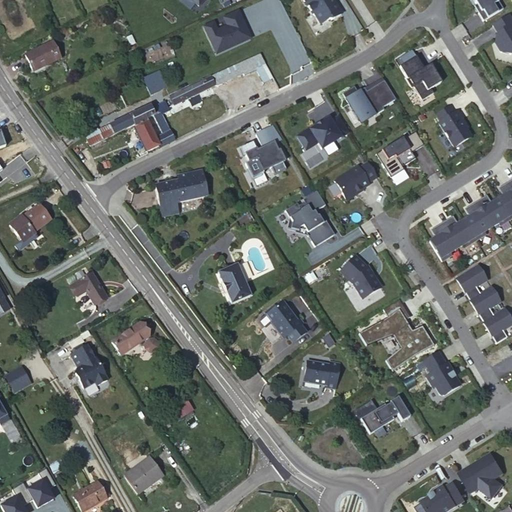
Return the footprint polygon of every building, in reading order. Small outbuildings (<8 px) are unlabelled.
[(302,0),(306,6),(307,6),(313,15),(314,14),(321,25),(329,20),(333,21),(342,15),(336,6),(334,5),(332,3),(334,2),(332,0),(302,0)] [(478,14),(483,22),(503,10),(496,0),(473,0),(481,12),(478,14)] [(211,24),(201,29),(214,56),(248,40),(244,31),(243,31),(241,29),(242,28),(235,13),(221,20),(225,28),(215,33),(211,24)] [(500,52),(511,55),(511,53),(511,21),(508,15),(492,25),(497,33),(497,35),(499,38),(496,40),(495,43),(500,52)] [(51,42),(24,55),(33,71),(58,59),(51,42)] [(271,60),(265,48),(257,52),(256,52),(261,64),(266,61),(271,60)] [(256,52),(212,73),(211,74),(215,84),(218,85),(235,77),(236,79),(258,69),(256,67),(261,64),(256,52)] [(416,57),(399,67),(407,79),(406,80),(411,89),(413,87),(421,101),(433,94),(430,89),(441,83),(435,73),(432,75),(427,67),(423,70),(416,57)] [(281,92),(286,89),(271,60),(266,61),(281,92)] [(430,65),(427,67),(432,75),(435,73),(430,65)] [(158,85),(162,83),(157,73),(143,80),(150,95),(161,90),(158,85)] [(170,93),(175,103),(215,84),(211,74),(170,93)] [(354,87),(342,95),(359,122),(373,114),(374,116),(384,110),(382,108),(396,100),(384,81),(366,92),(364,89),(357,93),(354,87)] [(102,140),(130,126),(158,113),(160,117),(171,111),(168,106),(166,100),(155,105),(153,101),(97,129),(102,140)] [(438,124),(454,148),(471,137),(466,130),(467,128),(461,119),(460,120),(455,113),(453,114),(449,107),(436,116),(440,122),(438,124)] [(153,148),(155,153),(173,145),(167,132),(152,139),(149,130),(163,124),(160,117),(158,113),(130,126),(142,153),(153,148)] [(309,129),(297,137),(306,151),(317,144),(321,150),(322,150),(321,149),(339,137),(340,138),(349,133),(338,116),(330,121),(328,119),(310,130),(309,129)] [(152,139),(167,132),(163,124),(149,130),(152,139)] [(245,164),(252,179),(263,174),(263,172),(271,168),(274,175),(286,170),(274,145),(281,140),(272,126),(255,135),(262,149),(256,152),(252,143),(240,149),(243,156),(245,155),(248,162),(245,164)] [(97,129),(84,136),(89,147),(102,140),(97,129)] [(402,138),(381,152),(387,161),(381,164),(390,178),(404,170),(402,167),(400,165),(405,163),(406,165),(415,159),(411,153),(424,146),(415,132),(403,140),(402,138)] [(381,152),(376,155),(381,164),(387,161),(381,152)] [(357,167),(334,182),(346,201),(357,194),(357,193),(362,189),(369,185),(368,184),(377,178),(368,163),(359,169),(357,167)] [(173,182),(155,186),(160,207),(162,206),(165,217),(178,214),(176,203),(207,196),(201,171),(177,176),(178,183),(173,184),(173,182)] [(493,193),(505,214),(511,209),(511,186),(505,176),(497,181),(502,188),(493,193)] [(316,192),(285,212),(289,219),(287,229),(297,232),(298,232),(299,229),(303,227),(307,234),(307,235),(314,248),(334,235),(323,216),(319,215),(317,217),(314,213),(325,206),(316,192)] [(479,192),(471,197),(487,221),(494,217),(495,220),(505,214),(493,193),(484,199),(479,192)] [(468,208),(459,214),(471,235),(481,229),(479,226),(487,221),(471,197),(463,201),(468,208)] [(38,201),(19,214),(30,229),(49,216),(38,201)] [(445,213),(438,217),(453,242),(460,238),(462,241),(471,235),(459,214),(450,220),(445,213)] [(432,231),(425,235),(438,255),(447,250),(445,247),(453,242),(438,217),(427,224),(432,231)] [(355,256),(340,272),(352,284),(362,300),(381,289),(367,267),(367,268),(355,256)] [(238,265),(218,274),(231,305),(251,296),(238,265)] [(487,281),(477,266),(456,279),(496,345),(507,338),(502,332),(511,325),(511,322),(504,310),(493,317),(489,310),(500,303),(491,288),(480,295),(476,288),(487,281)] [(86,275),(67,289),(74,300),(83,293),(91,305),(103,296),(86,275)] [(0,318),(8,314),(0,299),(0,318)] [(422,327),(412,332),(405,321),(409,318),(399,300),(383,310),(388,318),(383,322),(359,335),(366,346),(392,336),(400,349),(386,361),(392,372),(416,355),(433,346),(422,327)] [(283,302),(260,320),(266,327),(273,322),(277,327),(274,328),(280,336),(283,334),(285,337),(287,336),(301,325),(283,302)] [(143,322),(114,343),(126,356),(147,340),(151,337),(153,335),(143,322)] [(287,336),(292,344),(306,333),(301,325),(287,336)] [(328,348),(334,344),(329,336),(323,339),(328,348)] [(147,345),(158,353),(162,348),(162,343),(158,339),(152,339),(151,337),(147,340),(149,342),(147,345)] [(86,347),(78,352),(79,356),(90,349),(86,347)] [(83,372),(82,377),(91,391),(102,385),(104,388),(114,381),(101,360),(100,361),(92,348),(90,349),(79,356),(76,358),(84,371),(83,372)] [(440,395),(443,396),(460,386),(454,377),(453,378),(450,373),(452,371),(447,363),(445,365),(438,353),(423,362),(430,374),(426,377),(433,389),(435,387),(440,395)] [(307,361),(303,382),(315,384),(315,382),(318,383),(319,385),(326,386),(325,388),(335,390),(340,364),(330,362),(329,365),(307,361)] [(2,381),(10,395),(26,386),(18,372),(2,381)] [(26,386),(10,395),(11,397),(27,388),(26,386)] [(384,405),(360,420),(370,435),(394,420),(392,418),(397,415),(401,422),(410,417),(397,398),(389,403),(390,404),(386,407),(384,405)] [(165,417),(170,425),(193,410),(187,402),(165,417)] [(0,424),(0,425),(8,420),(0,406),(0,424)] [(493,480),(501,476),(489,456),(475,464),(476,466),(459,477),(470,495),(478,489),(491,499),(501,487),(493,480)] [(150,457),(126,478),(142,495),(165,475),(150,457)] [(475,464),(458,475),(459,477),(476,466),(475,464)] [(15,497),(0,506),(3,511),(25,511),(21,506),(32,499),(37,507),(52,497),(46,488),(54,483),(45,468),(37,473),(41,481),(26,490),(21,483),(11,490),(15,497)] [(421,503),(426,511),(447,511),(464,501),(453,483),(444,488),(443,486),(434,491),(435,493),(429,497),(430,497),(421,503)] [(86,511),(105,501),(99,492),(96,486),(72,500),(78,511),(86,511)] [(105,501),(108,500),(102,490),(99,492),(105,501)]
